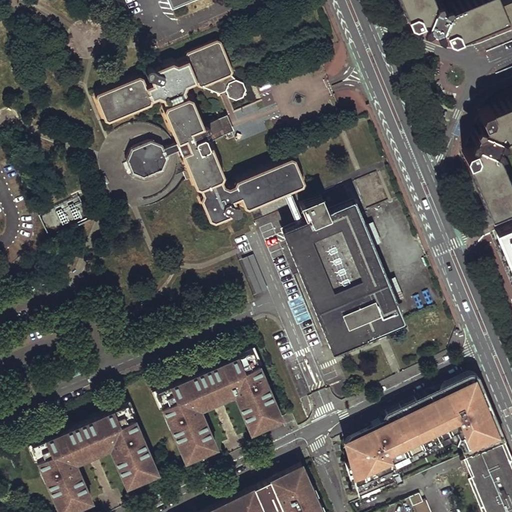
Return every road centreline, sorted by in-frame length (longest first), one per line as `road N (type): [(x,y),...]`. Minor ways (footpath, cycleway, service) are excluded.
road 1 (residential): [(138,511),(482,348)]
road 2 (tertiary): [(425,170),(369,32)]
road 3 (tertiary): [(430,223),(482,348)]
road 4 (tertiary): [(355,37),(403,161)]
